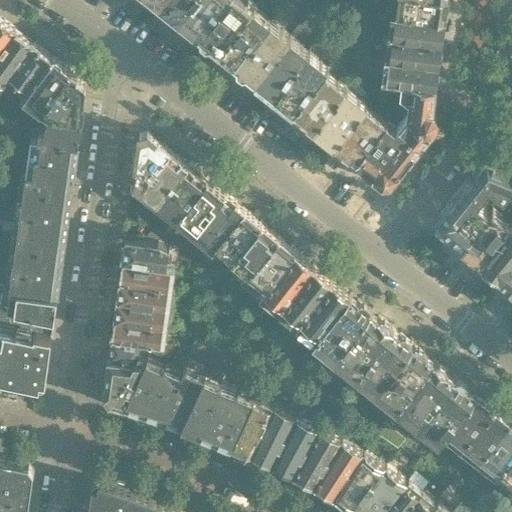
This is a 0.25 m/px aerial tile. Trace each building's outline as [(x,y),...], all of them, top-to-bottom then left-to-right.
[(165,0),(162,4),(181,18),(194,0),(165,0)] [(194,0),(181,18),(200,34),(225,0),(194,0)] [(244,0),(225,0),(200,34),(220,50),(254,7),(257,4),(252,0),(246,0),(245,1),(244,0)] [(359,5),(352,0),(338,0),(338,1),(353,12),(359,5)] [(444,18),(446,0),(390,0),(389,11),(392,12),(444,18)] [(254,7),(220,50),(236,62),(270,20),(254,7)] [(441,41),(444,18),(392,12),(389,34),(441,41)] [(0,45),(14,26),(0,15),(0,45)] [(270,20),(236,62),(257,79),(291,37),(270,20)] [(33,39),(14,26),(0,45),(0,84),(33,39)] [(438,63),(441,41),(389,34),(386,55),(438,63)] [(291,37),(257,79),(275,94),(309,51),(291,37)] [(51,53),(33,39),(0,84),(9,90),(12,86),(22,93),(51,53)] [(497,48),(494,63),(503,64),(506,49),(497,48)] [(309,51),(275,94),(294,109),(326,69),(328,66),(309,51)] [(70,68),(51,53),(22,93),(21,95),(40,109),(41,108),(70,68)] [(435,85),(438,63),(386,55),(383,78),(402,80),(435,85)] [(86,80),(70,68),(41,108),(49,113),(81,118),(86,80)] [(326,69),(294,109),(314,125),(347,85),(326,69)] [(430,115),(435,85),(402,80),(400,93),(401,94),(408,100),(407,114),(403,119),(399,124),(420,141),(437,120),(430,115)] [(347,85),(314,125),(336,142),(366,104),(368,102),(347,85)] [(366,104),(336,142),(356,158),(386,121),(366,104)] [(81,118),(49,113),(46,116),(42,116),(41,126),(39,125),(38,134),(78,140),(81,118)] [(386,121),(356,158),(382,179),(390,178),(420,141),(399,124),(396,128),(386,121)] [(148,129),(140,131),(131,192),(136,193),(139,190),(171,148),(148,129)] [(78,140),(38,134),(30,133),(25,172),(73,179),(78,140)] [(189,162),(171,148),(139,190),(156,204),(189,162)] [(511,164),(486,154),(472,171),(488,185),(502,196),(511,183),(511,172),(511,168),(511,164)] [(208,177),(189,162),(156,204),(174,218),(208,177)] [(472,171),(445,205),(462,218),(476,200),(488,185),(472,171)] [(73,179),(25,172),(17,229),(65,235),(73,179)] [(226,191),(208,177),(174,218),(193,233),(226,191)] [(245,206),(226,191),(193,233),(211,247),(214,243),(245,206)] [(462,218),(445,205),(437,215),(438,224),(463,244),(490,211),(476,200),(462,218)] [(261,219),(245,206),(214,243),(231,257),(261,219)] [(490,211),(463,244),(481,259),(510,222),(493,208),(490,211)] [(278,233),(261,219),(231,257),(227,262),(237,271),(242,265),(248,270),(278,233)] [(511,220),(510,222),(481,259),(500,274),(511,258),(511,220)] [(155,223),(149,231),(145,237),(158,238),(164,231),(155,223)] [(65,235),(17,229),(9,285),(57,292),(65,235)] [(278,233),(248,270),(243,275),(255,284),(259,279),(265,284),(295,246),(278,233)] [(167,254),(169,244),(158,238),(145,237),(132,235),(126,235),(122,258),(171,264),(171,262),(172,256),(167,254)] [(314,261),(295,246),(265,284),(259,292),(277,307),(314,261)] [(176,263),(171,262),(171,264),(122,258),(120,277),(173,284),(176,263)] [(511,258),(500,274),(511,283),(511,258)] [(332,276),(314,261),(277,307),(296,322),(332,276)] [(351,291),(332,276),(296,322),(315,337),(351,291)] [(170,302),(173,284),(120,277),(117,296),(170,302)] [(57,292),(9,285),(7,302),(7,303),(54,313),(57,292)] [(372,308),(351,291),(315,337),(312,340),(333,357),(372,308)] [(168,321),(170,302),(117,296),(114,314),(168,321)] [(45,376),(54,313),(7,303),(7,302),(0,300),(0,372),(39,381),(41,381),(43,380),(44,379),(45,378),(45,377),(45,376)] [(372,308),(333,357),(354,373),(393,325),(372,308)] [(165,340),(168,321),(114,314),(112,333),(141,337),(162,339),(155,352),(169,357),(175,342),(165,340)] [(413,341),(393,325),(354,373),(375,390),(413,341)] [(139,351),(141,337),(112,333),(109,356),(135,359),(139,351)] [(198,428),(220,378),(234,348),(197,335),(193,344),(178,341),(170,362),(164,360),(163,362),(142,408),(161,413),(198,428)] [(434,358),(413,341),(375,390),(396,406),(434,358)] [(135,359),(109,356),(104,391),(108,397),(124,402),(146,354),(139,351),(135,359)] [(276,357),(259,351),(257,358),(273,364),(276,357)] [(146,354),(124,402),(142,408),(163,362),(146,354)] [(455,374),(434,358),(396,406),(417,423),(455,374)] [(476,391),(455,374),(417,423),(438,440),(443,433),(476,391)] [(231,441),(253,392),(220,378),(198,428),(214,435),(231,441)] [(493,405),(476,391),(443,433),(460,446),(493,405)] [(253,392),(231,441),(250,450),(273,401),(253,392)] [(273,401),(250,450),(271,460),(297,412),(273,401)] [(510,419),(493,405),(460,446),(477,460),(510,419)] [(297,412),(271,460),(293,471),(319,424),(297,412)] [(511,452),(511,420),(510,419),(477,460),(495,474),(511,452)] [(385,421),(377,431),(398,445),(405,436),(385,421)] [(319,424),(293,471),(314,482),(343,436),(319,424)] [(343,436),(314,482),(335,494),(365,448),(343,436)] [(365,448),(335,494),(355,506),(386,462),(371,452),(365,448)] [(511,486),(511,452),(495,474),(511,487),(511,486)] [(28,460),(0,453),(0,504),(7,506),(27,508),(33,466),(28,460)] [(386,462),(355,506),(363,511),(378,511),(408,476),(386,462)] [(440,463),(434,470),(438,474),(439,472),(445,477),(448,473),(442,468),(444,466),(440,463)] [(408,476),(378,511),(402,511),(423,487),(408,475),(408,476)] [(92,481),(87,511),(193,511),(187,509),(134,488),(98,477),(92,481)] [(423,487),(402,511),(426,511),(437,498),(423,487)] [(451,511),(454,509),(453,508),(439,496),(437,498),(426,511),(451,511)] [(472,511),(475,509),(461,498),(455,506),(453,508),(454,509),(451,511),(472,511)]
